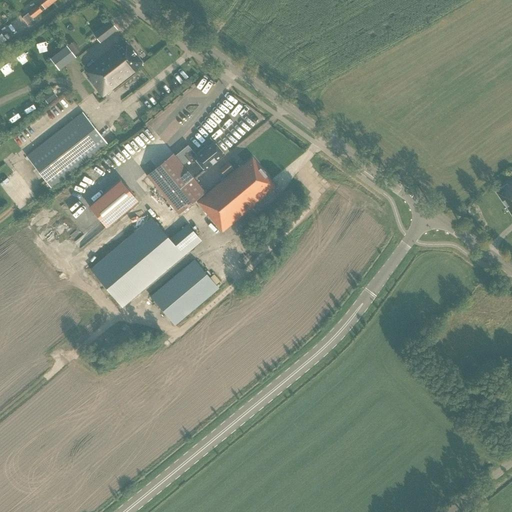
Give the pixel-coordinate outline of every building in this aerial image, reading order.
[(35,20),(34,18),(56,0),(38,0),(42,5),(39,7),(38,6),(29,13),(29,14),(24,18),(30,24),(35,20)] [(106,35),(118,28),(114,21),(102,29),(106,35)] [(107,38),(101,29),(94,34),(101,43),(107,38)] [(70,42),(76,52),(80,49),(74,40),(70,42)] [(126,41),(120,46),(119,45),(86,71),(91,77),(89,78),(103,97),(143,65),(142,64),(143,63),(126,41)] [(67,46),(50,59),(59,70),(76,57),(67,46)] [(213,87),(205,76),(197,82),(205,93),(213,87)] [(170,115),(178,108),(174,103),(166,111),(170,115)] [(239,118),(246,106),(240,103),(233,115),(239,118)] [(137,106),(127,115),(135,123),(144,114),(137,106)] [(224,106),(207,113),(213,125),(229,118),(224,106)] [(257,110),(251,115),(258,123),(263,118),(257,110)] [(52,188),(107,144),(83,113),(27,156),(52,188)] [(158,127),(166,119),(161,115),(153,122),(158,127)] [(147,175),(180,214),(205,193),(194,179),(224,154),(213,141),(204,149),(203,148),(197,153),(195,151),(194,151),(188,144),(176,155),(174,153),(147,175)] [(123,146),(103,166),(112,175),(132,155),(123,146)] [(197,202),(218,227),(222,233),(276,188),(270,180),(271,180),(253,158),(243,166),(242,165),(197,202)] [(229,163),(220,171),(224,176),(233,168),(229,163)] [(95,169),(92,174),(102,180),(105,174),(95,169)] [(511,180),(496,192),(511,215),(511,180)] [(138,202),(120,181),(88,208),(106,229),(138,202)] [(187,225),(170,240),(151,218),(91,270),(123,307),(201,241),(187,225)] [(34,244),(42,233),(31,224),(22,235),(34,244)] [(215,284),(219,281),(214,274),(209,278),(194,260),(151,297),(175,325),(219,289),(215,284)] [(492,401),(496,406),(510,394),(506,389),(492,401)]
